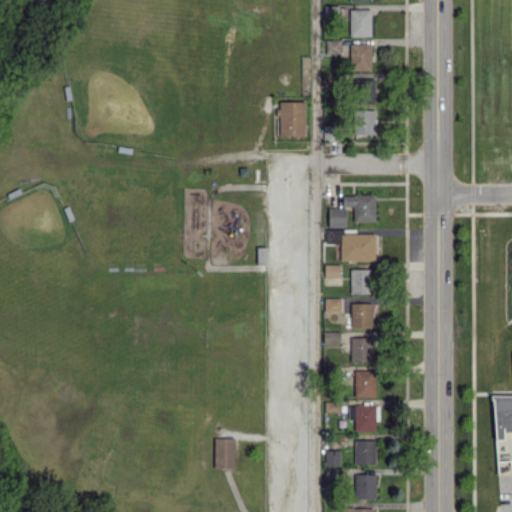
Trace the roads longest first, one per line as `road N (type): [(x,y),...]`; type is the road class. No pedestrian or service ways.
road 1 (secondary): [(435,0),(437,511)]
road 2 (residential): [(435,163),(315,163)]
